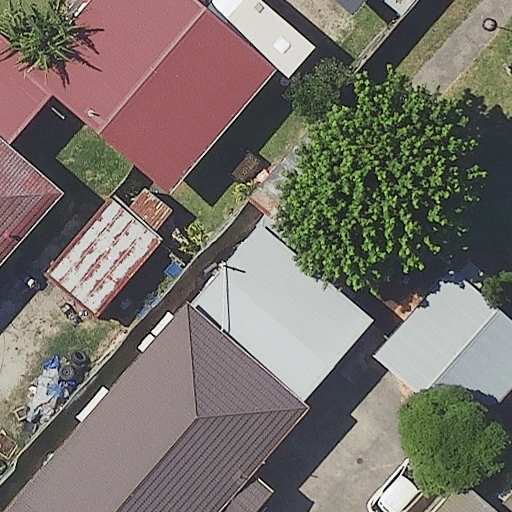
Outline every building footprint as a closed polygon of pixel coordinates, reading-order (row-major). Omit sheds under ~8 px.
[(283,76),(194,0),(105,0),(40,75),(180,195),(283,76)] [(337,0),(361,20),(378,0),(337,0)] [(0,276),(72,194),(0,132),(0,276)] [(168,245),(118,202),(54,276),(103,319),(168,245)] [(383,330),(266,229),(204,300),(320,401),(383,330)] [(511,394),(511,320),(458,274),(381,362),(471,441),(511,394)] [(232,511),(317,415),(194,308),(15,511),(232,511)] [(511,511),(511,447),(480,484),(511,511)] [(447,511),(500,511),(470,486),(447,511)]
